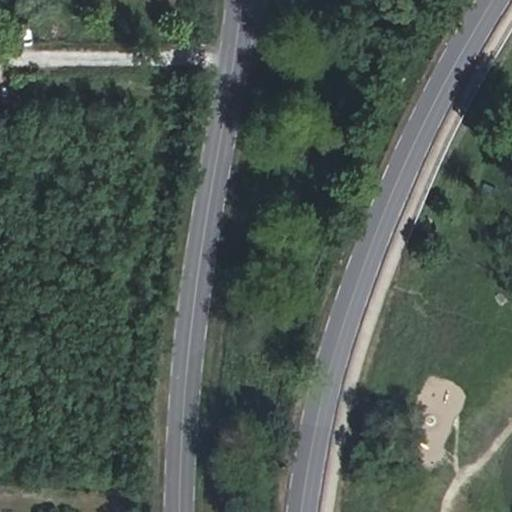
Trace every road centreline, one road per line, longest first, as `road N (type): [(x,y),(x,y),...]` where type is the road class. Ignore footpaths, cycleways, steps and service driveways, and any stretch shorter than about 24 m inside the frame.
road 1 (secondary): [(302,511),(318,399),(377,215),(450,55),(487,0)]
road 2 (tertiary): [(248,0),(190,393),(186,511)]
